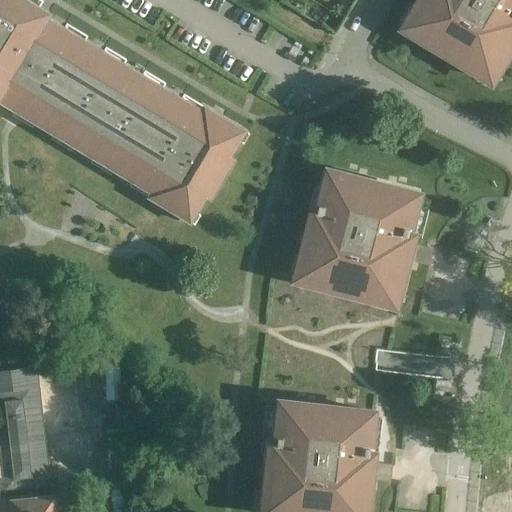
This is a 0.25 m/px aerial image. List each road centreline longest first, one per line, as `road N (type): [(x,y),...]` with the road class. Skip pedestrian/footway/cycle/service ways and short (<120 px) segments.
road 1 (unknown): [(457,511),(487,293)]
road 2 (residential): [(346,70),(322,84),(304,82),(166,0)]
road 3 (residential): [(511,161),(346,70)]
